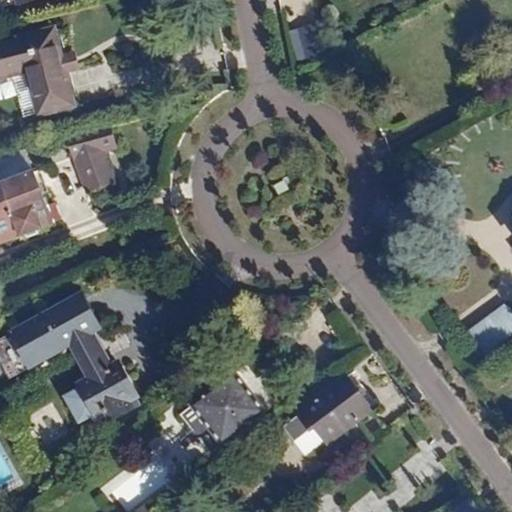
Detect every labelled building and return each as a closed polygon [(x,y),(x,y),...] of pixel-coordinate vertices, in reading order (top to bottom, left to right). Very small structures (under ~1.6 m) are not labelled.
[(306,50),(336,50),(337,30),(307,29),(306,50)] [(0,76),(32,69),(41,113),(73,106),(57,32),(25,39),(26,42),(0,47),(0,76)] [(108,124),(65,136),(87,195),(116,184),(106,154),(117,149),(108,124)] [(27,168),(0,179),(0,196),(18,235),(51,220),(27,168)] [(508,214),(511,212),(511,191),(500,197),(508,214)] [(0,243),(18,235),(0,196),(0,243)] [(511,314),(505,305),(469,331),(485,354),(511,334),(511,314)] [(100,416),(108,411),(119,429),(133,421),(126,409),(132,406),(128,400),(137,395),(119,362),(111,366),(106,358),(85,371),(90,378),(81,383),(100,416)] [(238,373),(182,414),(213,455),(268,414),(238,373)] [(350,378),(304,413),(317,429),(337,413),(351,432),(376,412),(350,378)]
